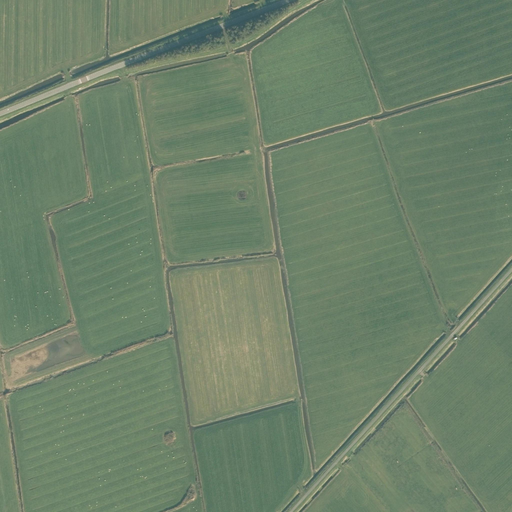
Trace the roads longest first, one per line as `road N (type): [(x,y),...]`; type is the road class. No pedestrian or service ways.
road 1 (unclassified): [(291,511),(511,269)]
road 2 (tertiary): [(0,113),(289,0)]
